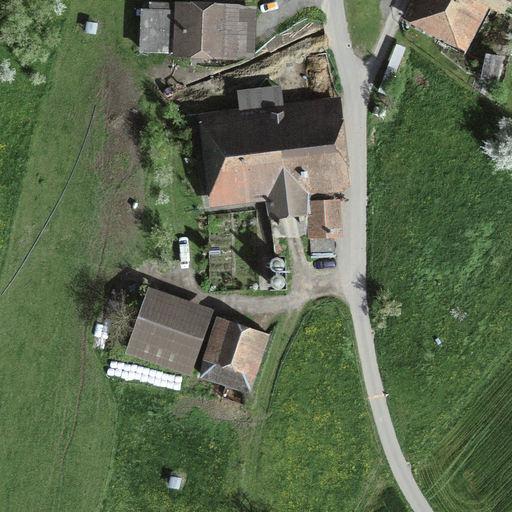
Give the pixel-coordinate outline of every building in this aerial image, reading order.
[(461,33),(477,1),(500,13),(506,0),(425,0),(419,12),(461,33)] [(141,9),(140,48),(251,52),(253,13),(141,9)] [(339,110),(215,127),(222,191),(266,186),(272,237),(310,235),(311,257),(333,256),(332,235),(335,235),(333,202),(307,202),(306,181),(347,177),(339,110)] [(131,350),(187,370),(204,322),(147,303),(131,350)] [(249,389),(267,336),(220,319),(202,373),(249,389)]
